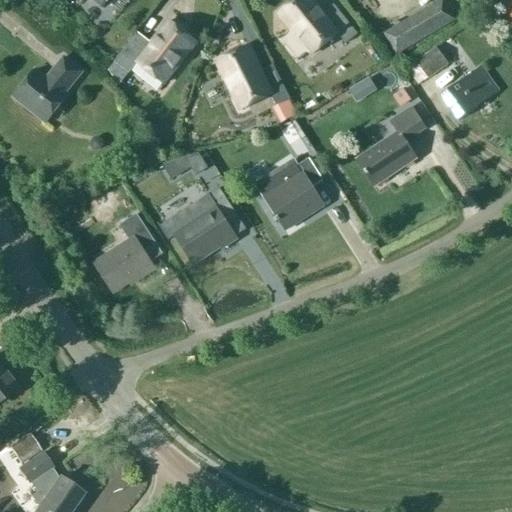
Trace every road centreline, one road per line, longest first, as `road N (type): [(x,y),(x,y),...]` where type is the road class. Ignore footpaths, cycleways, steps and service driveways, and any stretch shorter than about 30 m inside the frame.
road 1 (unclassified): [(93,383),(381,273),(511,196)]
road 2 (tertiary): [(93,383),(0,240)]
road 3 (tertiary): [(193,483),(93,383)]
